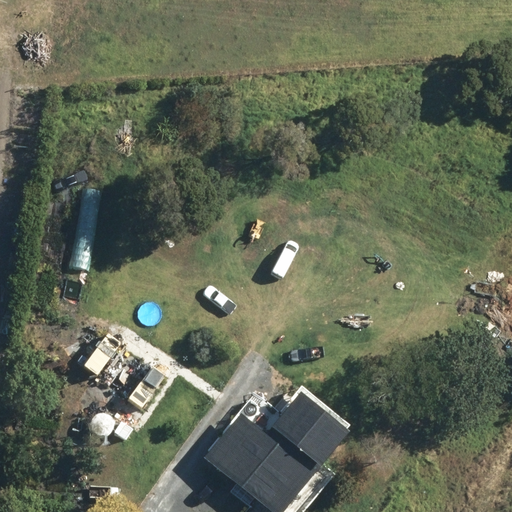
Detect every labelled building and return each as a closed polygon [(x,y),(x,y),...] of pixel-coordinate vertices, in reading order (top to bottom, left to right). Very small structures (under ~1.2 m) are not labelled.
[(250,104),(250,127),(269,128),(270,104),(250,104)] [(134,120),(72,111),(45,309),(106,318),(134,120)] [(176,137),(151,135),(147,176),(171,179),(176,137)] [(147,412),(169,377),(112,341),(90,376),(147,412)] [(272,378),(204,457),(269,511),(284,511),(346,440),(272,378)]
